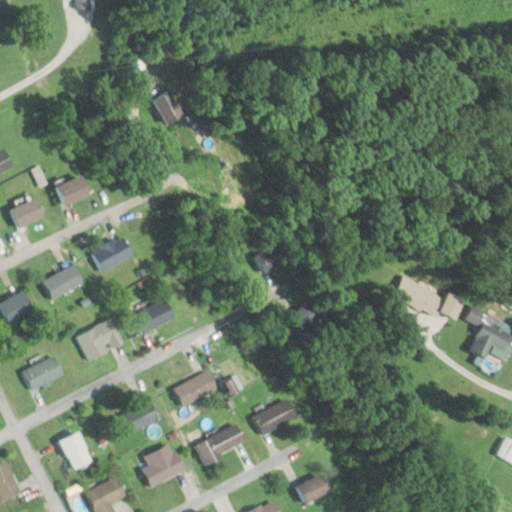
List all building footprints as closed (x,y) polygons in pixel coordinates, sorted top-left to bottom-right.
[(91,8),(91,0),(73,0),(74,8),(91,8)] [(152,99),(166,124),(183,115),(168,89),(152,99)] [(53,185),(62,205),(88,194),(79,173),(53,185)] [(17,228),(43,216),(34,196),(8,209),(17,228)] [(90,247),(97,270),(132,259),(124,236),(90,247)] [(284,261),(274,243),(253,255),(262,273),(284,261)] [(81,287),(74,265),(44,275),(51,297),(81,287)] [(392,297),(434,316),(444,296),(401,277),(392,297)] [(141,335),(174,316),(163,297),(130,316),(141,335)] [(511,328),(511,327),(473,305),(458,331),(471,338),(466,348),(484,358),(489,350),(505,360),(511,348),(511,336),(508,335),(511,328)] [(121,344),(109,319),(74,335),(87,360),(121,344)] [(21,369),(29,389),(63,376),(55,356),(21,369)] [(181,406),(216,390),(207,371),(172,387),(181,406)] [(294,418),(283,399),(250,417),(261,436),(294,418)] [(158,419),(150,400),(111,417),(119,436),(158,419)] [(245,444),(236,424),(193,444),(202,464),(245,444)] [(92,459),(76,430),(58,440),(74,469),(92,459)] [(149,487),(184,469),(171,442),(142,456),(146,464),(140,467),(149,487)] [(511,443),(509,442),(502,461),(511,464),(511,443)] [(20,494),(5,461),(0,463),(0,501),(0,502),(20,494)] [(328,494),(320,474),(294,485),(302,505),(328,494)] [(85,491),(94,511),(114,511),(110,502),(124,495),(116,477),(85,491)] [(278,511),(271,499),(246,511),(278,511)]
